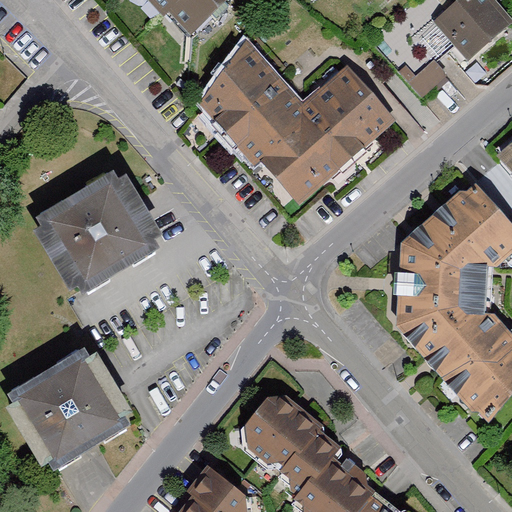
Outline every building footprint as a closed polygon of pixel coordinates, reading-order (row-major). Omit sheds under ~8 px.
[(144,0),(190,49),(241,0),(144,0)] [(446,0),(454,9),(432,29),(469,69),(511,30),(511,27),(486,0),(446,0)] [(303,115),(249,55),(195,104),(214,125),(274,191),(300,219),(400,129),(349,73),(303,115)] [(420,95),(448,75),(437,59),(409,79),(420,95)] [(511,152),(501,162),(511,174),(511,152)] [(119,188),(52,229),(93,296),(160,255),(119,188)] [(511,228),(476,189),(406,251),(494,282),(511,264),(511,228)] [(494,282),(406,251),(401,335),(493,307),(494,282)] [(511,332),(493,307),(401,335),(488,430),(511,403),(511,332)] [(92,371),(23,410),(60,477),(130,438),(92,371)] [(395,511),(283,401),(248,434),(251,462),(296,510),(297,511),(395,511)] [(249,511),(250,503),(213,473),(193,498),(201,505),(195,511),(249,511)]
